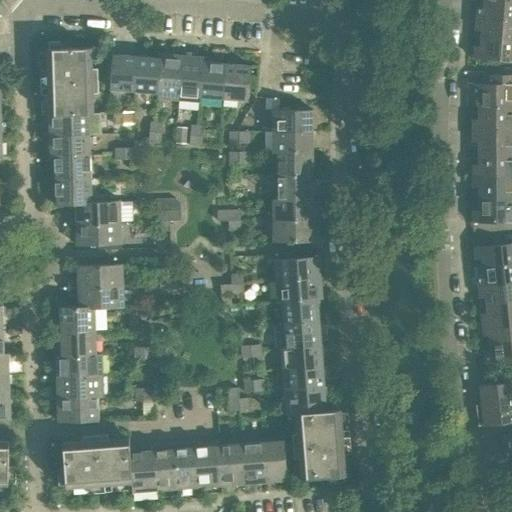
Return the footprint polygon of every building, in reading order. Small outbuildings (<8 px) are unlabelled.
[(477,7),(476,18),(511,20),(511,1),(490,0),(483,0),(483,7),(477,7)] [(481,30),(481,38),(511,40),(511,20),(476,18),(475,29),(481,30)] [(511,40),(481,38),(480,46),(474,45),(473,58),(511,60),(511,40)] [(100,113),(94,113),(93,93),(98,93),(98,68),(92,68),(92,47),(47,49),(48,78),(47,78),(47,80),(48,80),(48,84),(47,84),(47,87),(48,86),(50,157),(55,157),(57,204),(76,204),(77,245),(121,243),(121,222),(134,222),(133,200),(91,201),(89,134),(100,133),(100,113)] [(157,98),(179,99),(182,55),(161,53),(161,58),(158,93),(157,98)] [(110,89),(135,91),(138,56),(113,54),(110,89)] [(182,55),(179,99),(200,101),(200,96),(199,96),(202,62),(203,62),(204,57),(182,55)] [(135,91),(158,93),(161,58),(138,56),(135,91)] [(226,64),(203,62),(202,62),(199,96),(200,96),(223,98),(226,64)] [(251,66),(226,64),(223,98),(248,100),(251,66)] [(479,107),(511,106),(511,74),(483,74),(483,83),(473,83),(473,95),(479,95),(479,107)] [(473,118),(473,130),(511,129),(511,106),(479,107),(479,118),(473,118)] [(273,110),(273,131),(312,131),(312,109),(273,110)] [(124,124),(123,112),(114,112),(114,124),(124,124)] [(133,112),(123,112),(124,124),(133,124),(133,112)] [(150,122),(149,131),(161,132),(162,123),(150,122)] [(191,125),(190,135),(202,136),(202,126),(191,125)] [(186,128),(178,127),(176,142),(185,143),(186,128)] [(479,141),(479,152),(511,152),(511,129),(473,130),(473,141),(479,141)] [(161,132),(149,131),(149,141),(160,142),(161,132)] [(239,143),(239,131),(229,131),(229,143),(239,143)] [(248,131),(239,131),(239,143),(248,143),(248,131)] [(273,153),(278,152),(278,151),(313,151),(312,131),(273,131),(273,153)] [(202,136),(190,135),(189,144),(201,145),(202,136)] [(125,159),(125,147),(115,148),(116,160),(125,159)] [(134,147),(125,147),(125,159),(135,159),(134,147)] [(248,151),(239,152),(239,163),(248,163),(248,151)] [(278,152),(278,175),(313,175),(313,151),(278,151),(278,152)] [(239,163),(239,152),(229,152),(230,163),(239,163)] [(473,164),(473,175),(511,175),(511,152),(479,152),(479,164),(473,164)] [(278,175),(278,198),(278,200),(313,199),(313,198),(313,175),(278,175)] [(479,187),(479,198),(511,198),(511,175),(473,175),(473,187),(479,187)] [(273,199),(273,220),(318,219),(318,198),(313,198),(313,199),(278,200),(278,198),(273,199)] [(511,198),(479,198),(479,210),(473,210),(473,222),(511,221),(511,198)] [(159,199),(159,211),(169,211),(181,210),(180,202),(177,199),(159,199)] [(181,210),(169,211),(170,220),(181,220),(181,210)] [(217,220),(228,220),(229,210),(217,211),(217,220)] [(229,210),(228,220),(240,220),(240,210),(229,210)] [(157,211),(158,220),(170,220),(169,211),(159,211),(157,211)] [(318,219),(273,220),(273,241),(318,241),(318,219)] [(170,220),(158,220),(158,230),(170,229),(170,220)] [(240,220),(228,220),(228,229),(240,229),(240,220)] [(482,258),(482,266),(511,263),(511,242),(474,247),(476,259),(482,258)] [(277,348),(282,347),(287,414),(296,413),(297,433),(292,433),(294,458),(299,457),(301,478),(346,475),(340,408),(326,409),(318,298),(322,298),(319,255),(274,259),(278,301),(283,301),(284,324),(275,325),(277,348)] [(168,262),(162,262),(159,262),(159,271),(168,271),(168,262)] [(477,274),(478,286),(511,282),(511,263),(482,266),(483,274),(477,274)] [(78,265),(78,286),(123,285),(122,264),(78,265)] [(231,274),(231,284),(243,283),(242,273),(231,274)] [(159,275),(160,284),(171,284),(171,274),(159,275)] [(486,296),(486,304),(511,301),(511,282),(478,286),(480,297),(486,296)] [(183,283),(171,284),(172,293),(183,293),(183,283)] [(243,283),(231,284),(232,293),(244,292),(243,283)] [(172,293),(171,284),(160,284),(160,294),(172,293)] [(232,293),(231,284),(220,284),(221,294),(232,293)] [(78,286),(79,306),(79,307),(95,306),(95,307),(123,307),(123,285),(78,286)] [(481,313),(482,324),(511,320),(511,301),(486,304),(487,312),(481,313)] [(60,306),(60,332),(96,331),(95,307),(95,306),(79,307),(79,306),(60,306)] [(490,334),(490,342),(511,340),(511,320),(482,324),(484,335),(490,334)] [(60,332),(61,354),(61,355),(96,354),(96,353),(96,331),(60,332)] [(487,363),(511,360),(511,340),(490,342),(491,350),(485,351),(487,363)] [(260,344),(250,345),(251,357),(261,356),(260,344)] [(251,357),(250,345),(241,346),(242,357),(251,357)] [(144,359),(144,347),(134,347),(134,359),(144,359)] [(153,347),(144,347),(144,359),(153,358),(153,347)] [(0,374),(9,374),(8,353),(3,353),(0,352),(0,374)] [(56,354),(57,376),(102,375),(101,353),(96,353),(96,354),(61,355),(61,354),(56,354)] [(0,374),(0,394),(10,395),(9,374),(0,374)] [(57,376),(58,397),(98,395),(98,396),(102,396),(102,375),(57,376)] [(263,379),(253,380),(254,392),(264,391),(263,379)] [(254,392),(253,380),(244,380),(245,392),(254,392)] [(478,426),(511,421),(511,398),(510,382),(480,385),(482,404),(476,404),(478,426)] [(154,387),(145,388),(145,399),(154,399),(154,387)] [(228,388),(229,399),(239,398),(238,387),(228,388)] [(145,399),(145,388),(135,388),(136,400),(145,399)] [(10,395),(0,394),(0,419),(10,420),(10,395)] [(98,395),(58,397),(59,422),(98,420),(98,396),(98,395)] [(239,398),(229,399),(230,411),(240,410),(239,398)] [(248,398),(239,398),(240,410),(249,409),(248,398)] [(66,487),(131,482),(132,482),(129,446),(130,446),(129,437),(108,439),(108,433),(83,435),(83,441),(63,443),(66,487)] [(219,439),(193,441),(193,447),(195,447),(198,486),(222,484),(219,445),(220,445),(219,439)] [(0,484),(8,485),(9,440),(0,440),(0,484)] [(284,440),(263,442),(266,481),(287,479),(284,440)] [(193,441),(174,442),(178,488),(198,486),(195,447),(193,447),(193,441)] [(174,442),(154,444),(155,450),(154,450),(157,489),(178,488),(174,442)] [(263,442),(242,443),(245,483),(266,481),(263,442)] [(242,443),(220,445),(219,445),(222,484),(245,483),(242,443)] [(132,482),(131,482),(132,491),(157,489),(154,450),(155,450),(154,444),(130,446),(129,446),(132,482)]
